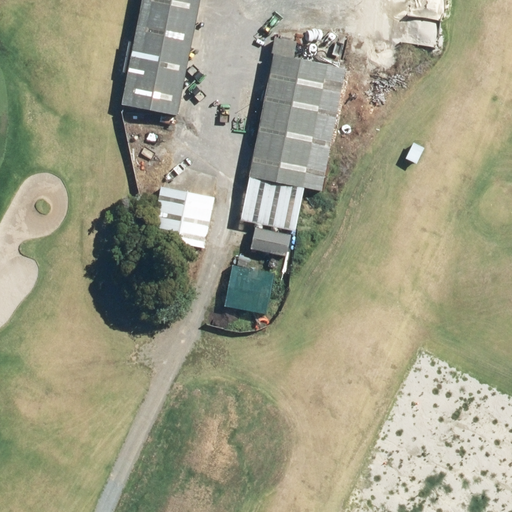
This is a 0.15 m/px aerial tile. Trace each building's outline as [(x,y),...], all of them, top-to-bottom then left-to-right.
[(198,0),(141,0),(123,102),(178,112),(198,0)] [(344,65),(269,51),(245,174),(249,174),(303,185),(320,188),(344,65)] [(303,185),(249,174),(240,218),(294,228),(303,185)] [(204,246),(212,193),(158,184),(150,237),(204,246)] [(290,232),(255,226),(252,246),(287,252),(290,232)] [(272,270),(231,263),(224,311),(265,317),(272,270)]
